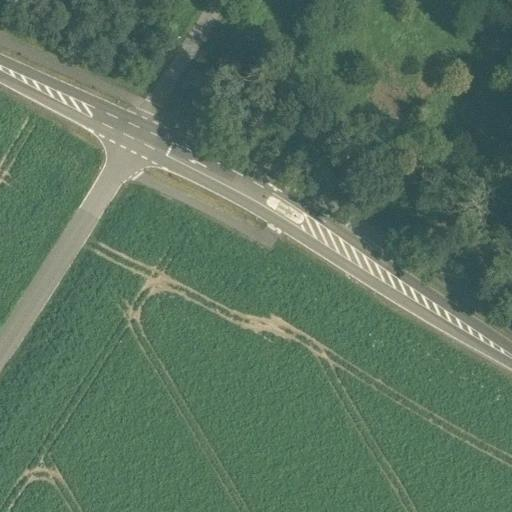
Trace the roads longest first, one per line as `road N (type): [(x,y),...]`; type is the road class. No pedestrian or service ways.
road 1 (unclassified): [(511,358),(263,197),(137,134)]
road 2 (unclassified): [(137,134),(0,354)]
road 3 (unclassified): [(137,134),(0,70)]
